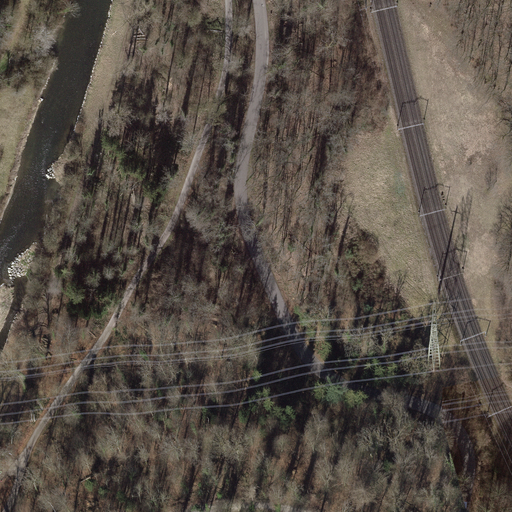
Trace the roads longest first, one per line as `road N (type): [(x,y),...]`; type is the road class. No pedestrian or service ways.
road 1 (residential): [(259,0),(263,62),(241,169),(243,216),(289,327),(326,376),(430,405),(456,429),(465,453),(465,511)]
road 2 (track): [(228,0),(226,67),(172,224),(29,446),(5,511)]
road 3 (track): [(0,415),(31,343),(135,0)]
road 4 (track): [(456,429),(448,353),(416,323),(351,196),(353,174),(380,149),(370,138)]
